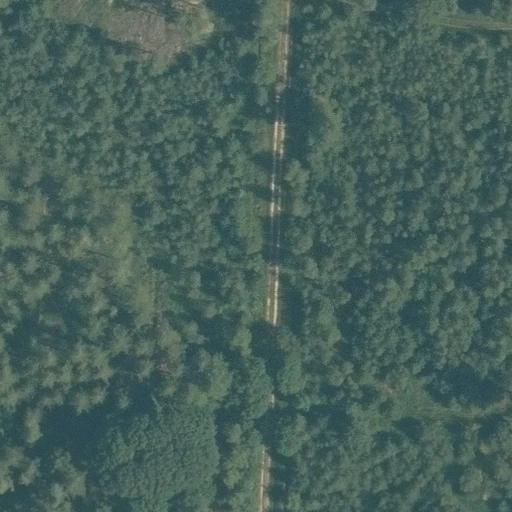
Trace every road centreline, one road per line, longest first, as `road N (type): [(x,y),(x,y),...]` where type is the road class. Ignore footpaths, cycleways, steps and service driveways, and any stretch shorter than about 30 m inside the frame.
road 1 (track): [(261,511),(279,0)]
road 2 (track): [(0,376),(265,385)]
road 3 (track): [(511,26),(454,24),(378,0)]
